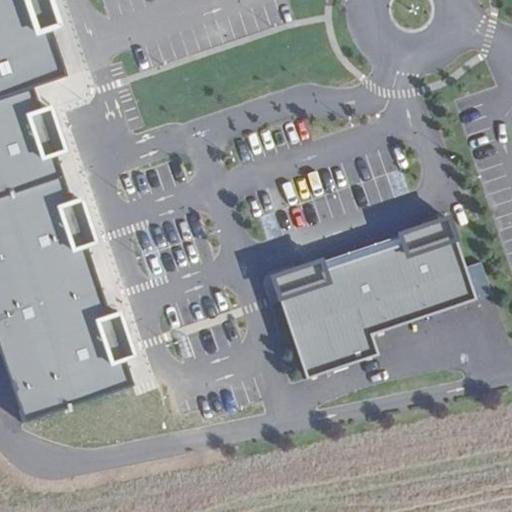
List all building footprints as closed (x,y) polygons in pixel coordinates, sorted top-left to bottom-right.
[(0,0),(0,101),(34,90),(65,79),(51,37),(66,31),(55,0),(0,0)] [(0,101),(0,202),(66,181),(59,160),(71,156),(55,108),(42,112),(34,90),(0,101)] [(102,247),(86,199),(73,204),(66,181),(0,202),(0,345),(26,423),(26,424),(135,389),(127,365),(140,361),(124,313),(112,318),(89,251),(102,247)] [(296,264),(271,272),(281,302),(307,378),(308,382),(380,358),(373,337),(478,302),(467,269),(453,227),(448,212),(423,220),(427,231),(300,273),(296,264)] [(423,220),(296,264),(300,273),(427,231),(423,220)] [(470,267),(481,294),(491,290),(480,263),(470,267)] [(188,336),(176,340),(184,363),(196,359),(188,336)]
